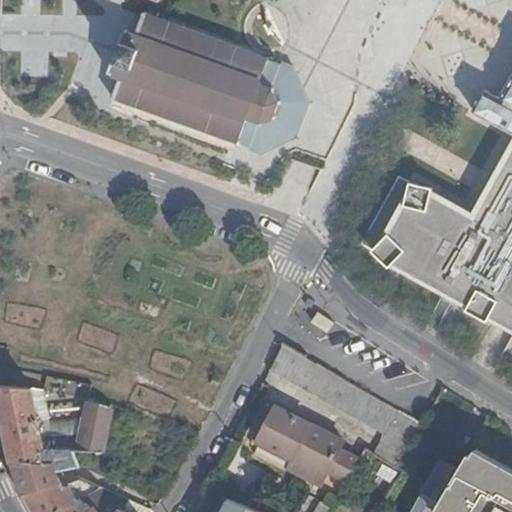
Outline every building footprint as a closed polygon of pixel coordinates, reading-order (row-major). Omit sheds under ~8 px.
[(236,139),(250,147),(262,153),(296,137),(307,101),(296,68),(280,64),(268,60),(269,57),(257,53),(154,16),(145,13),(138,34),(126,31),(111,73),(123,77),(115,97),(174,117),(236,139)] [(511,81),(503,99),(488,91),(477,114),(511,131),(511,153),(476,215),(433,194),(435,188),(413,183),(400,176),(360,243),(368,243),(390,265),(393,262),(461,299),(459,303),(480,316),(482,312),(511,326),(511,81)] [(410,446),(424,424),(319,366),(286,347),(272,371),(326,400),(386,434),(376,454),(397,467),(410,446)] [(51,417),(45,390),(28,387),(0,385),(0,406),(5,429),(12,462),(13,462),(45,461),(45,449),(39,420),(51,417)] [(92,402),(59,393),(55,410),(85,416),(81,435),(53,441),(53,445),(49,445),(48,449),(104,451),(105,451),(111,408),(92,402)] [(350,481),(354,473),(361,460),(342,449),(346,440),(307,419),(281,404),(261,438),(295,458),(291,466),(322,483),(329,471),(350,481)] [(511,476),(511,468),(474,447),(470,454),(511,476)] [(48,449),(45,449),(45,461),(13,462),(23,494),(25,493),(62,483),(55,467),(103,466),(104,451),(48,449)] [(511,511),(511,476),(470,454),(460,471),(439,506),(435,511),(511,511)] [(435,511),(439,506),(460,471),(442,462),(421,498),(415,499),(412,504),(412,508),(414,511),(413,511),(435,511)] [(25,493),(34,511),(58,511),(72,504),(80,500),(101,487),(81,479),(62,483),(25,493)] [(118,511),(121,509),(126,511),(151,511),(154,509),(101,487),(80,500),(89,511),(91,510),(93,511),(118,511)] [(265,511),(225,498),(219,511),(265,511)]
